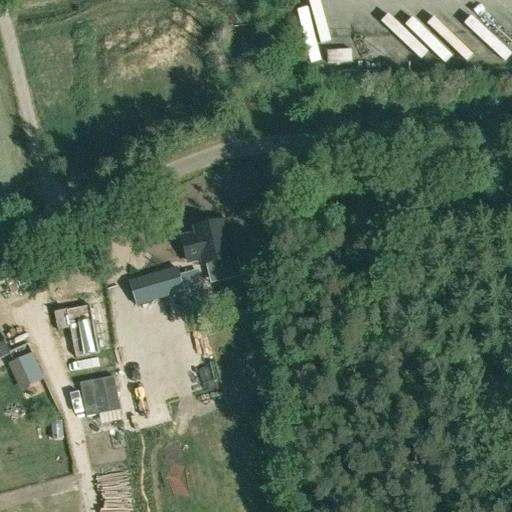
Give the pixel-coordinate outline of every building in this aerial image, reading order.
[(336,0),(329,0),(326,4),(365,39),(372,32),(336,0)] [(204,266),(234,259),(226,222),(196,228),(204,266)] [(138,306),(184,292),(177,268),(131,282),(138,306)] [(55,311),(58,330),(71,328),(76,357),(99,353),(90,305),(55,311)] [(172,356),(206,343),(200,327),(165,341),(172,356)] [(1,340),(0,339),(0,367),(11,362),(1,340)] [(99,415),(119,411),(121,411),(114,378),(81,384),(87,418),(99,415)]
